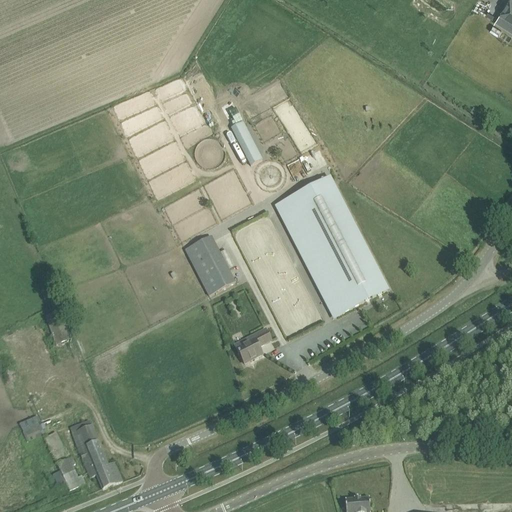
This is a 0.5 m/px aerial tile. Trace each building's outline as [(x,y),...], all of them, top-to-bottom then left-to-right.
[(511,21),(511,0),(508,0),(500,13),(511,21)] [(473,109),(470,114),(475,118),(478,113),(473,109)] [(223,110),(218,119),(225,123),(230,114),(223,110)] [(231,130),(251,167),(262,161),(243,124),(231,130)] [(301,160),(289,165),(294,178),(307,173),(301,160)] [(330,181),(278,208),(336,318),(364,304),(363,303),(371,299),(372,300),(387,292),(330,181)] [(185,251),(209,299),(236,285),(212,238),(185,251)] [(226,251),(220,254),(229,271),(235,268),(226,251)] [(45,318),(56,347),(72,341),(61,312),(45,318)] [(250,343),(236,350),(239,357),(240,357),(245,365),(262,356),(259,349),(271,342),(267,333),(265,330),(248,339),(250,343)] [(108,466),(90,422),(70,430),(90,479),(97,477),(103,491),(123,483),(115,464),(108,466)] [(44,437),(39,427),(23,434),(27,444),(44,437)] [(67,456),(56,434),(45,439),(56,461),(67,456)] [(76,466),(72,457),(57,465),(61,471),(53,475),(60,487),(66,484),(71,492),(85,484),(81,478),(78,479),(72,468),(76,466)] [(370,511),(369,499),(360,500),(360,499),(354,500),(354,501),(346,501),(346,511),(370,511)]
